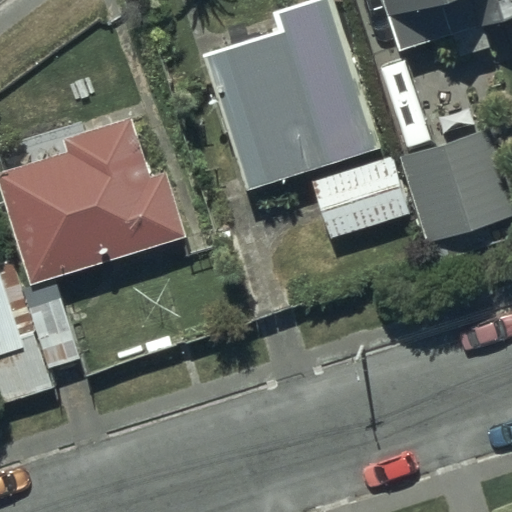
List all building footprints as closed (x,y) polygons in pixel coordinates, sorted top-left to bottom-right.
[(194,55),(237,191),(375,147),(329,0),(306,0),(266,13),(271,31),(194,55)] [(480,27),(511,16),(511,0),(374,0),(390,53),(448,35),(455,58),(486,48),(480,27)] [(27,285),(52,364),(82,355),(57,272),(189,232),(170,171),(153,176),(135,117),(69,137),(74,153),(1,175),(33,283),(27,285)] [(391,154),(410,212),(420,244),(423,243),(429,262),(492,242),(486,223),(511,214),(511,206),(485,123),(391,154)] [(410,212),(391,154),(306,181),(325,239),(410,212)] [(0,404),(48,389),(30,333),(16,337),(0,285),(0,404)]
